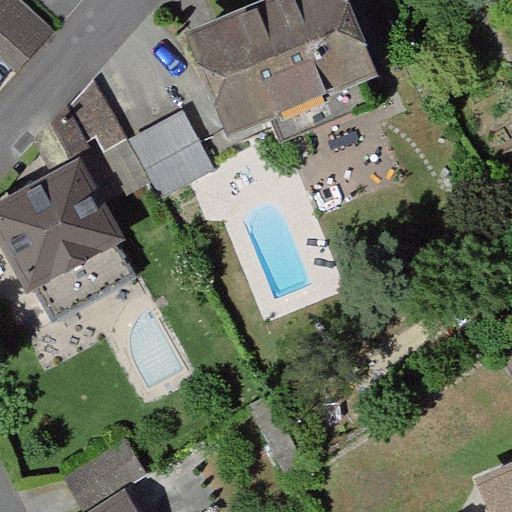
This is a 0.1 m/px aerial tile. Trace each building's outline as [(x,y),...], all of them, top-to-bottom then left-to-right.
[(320,0),(265,0),(158,41),(200,150),(356,91),(320,0)] [(0,71),(12,82),(44,45),(0,7),(0,71)] [(93,93),(26,153),(36,181),(113,142),(93,93)] [(342,191),(398,166),(371,104),(314,129),(342,191)] [(176,129),(121,156),(148,211),(203,184),(176,129)] [(61,174),(0,207),(0,300),(9,317),(110,261),(61,174)] [(511,333),(488,350),(511,385),(511,333)] [(114,453),(52,487),(66,511),(90,511),(134,488),(114,453)] [(467,511),(511,511),(511,462),(456,484),(467,511)]
